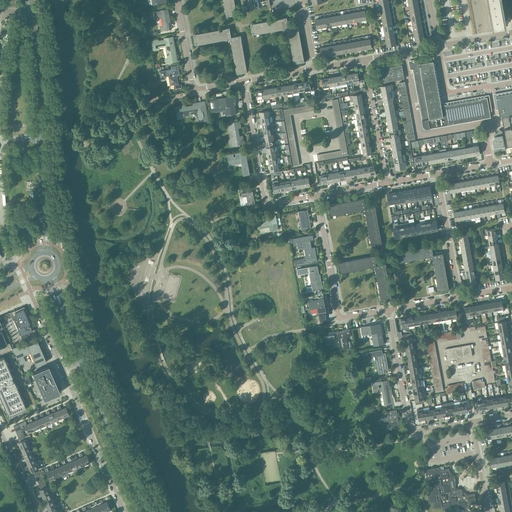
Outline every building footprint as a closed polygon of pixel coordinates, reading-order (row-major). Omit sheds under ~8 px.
[(235,15),(232,0),(223,0),(224,3),(225,3),(226,6),(225,6),(226,10),(225,10),(226,10),(227,12),(226,12),(227,15),(226,15),(227,17),(236,15),(235,15)] [(487,0),(492,23),(506,20),(502,0),(487,0)] [(255,2),(247,4),(247,7),(245,7),(245,10),(259,7),(258,2),(255,2)] [(379,6),(380,11),(389,10),(389,9),(389,6),(392,6),(392,3),(388,4),(389,5),(379,6)] [(409,6),(410,11),(419,10),(419,9),(418,6),(422,5),(421,3),(418,4),(418,5),(409,6)] [(380,11),(381,16),(390,15),(390,14),(390,11),(393,10),(393,8),(389,9),(389,10),(380,11)] [(410,11),(410,16),(420,15),(419,13),(419,11),(422,10),(422,8),(419,9),(419,10),(410,11)] [(168,12),(169,12),(168,9),(160,10),(160,11),(154,12),(155,19),(161,18),(163,26),(160,27),(161,31),(172,29),(169,29),(168,22),(170,22),(169,14),(168,14),(167,12),(168,12)] [(381,16),(382,21),(391,20),(391,19),(391,16),(394,15),(394,13),(390,14),(390,15),(381,16)] [(410,16),(411,21),(421,19),(420,18),(420,16),(423,15),(423,13),(419,13),(420,15),(410,16)] [(290,37),(289,37),(290,37),(291,39),(290,40),(291,43),(290,44),(292,44),(292,46),(291,46),(292,50),(291,50),(293,50),(293,53),(292,53),(293,57),(292,57),(294,57),(294,59),(294,62),(294,64),(303,62),(297,29),(299,29),(298,25),(288,27),(287,17),(283,18),(283,19),(251,25),(250,25),(252,34),(256,33),(258,32),(259,34),(259,33),(261,32),(265,31),(265,33),(266,32),(265,32),(269,31),(269,30),(272,30),(272,31),(272,30),(276,30),(276,29),(278,29),(279,30),(279,29),(283,29),(282,28),(285,27),(285,31),(289,30),(290,33),(289,33),(290,37)] [(382,21),(383,26),(392,25),(392,23),(391,21),(395,20),(394,18),(391,19),(391,20),(382,21)] [(411,21),(412,26),(421,24),(421,23),(421,21),(424,20),(424,18),(420,18),(421,19),(411,21)] [(383,26),(384,31),(393,30),(393,28),(392,26),(396,25),(395,23),(392,23),(392,25),(383,26)] [(412,26),(413,31),(422,29),(422,28),(422,26),(425,25),(425,23),(421,23),(421,24),(412,26)] [(246,72),(240,39),(241,39),(241,35),(231,37),(229,28),(226,28),(226,30),(194,36),(193,36),(195,45),(196,44),(199,44),(199,43),(201,42),(202,44),(202,43),(205,42),(208,41),(208,43),(208,42),(212,41),(214,40),(215,42),(215,41),(219,40),(219,39),(221,39),(221,40),(222,40),(221,39),(225,39),(225,38),(228,38),(228,41),(232,41),(232,43),(232,47),(231,47),(232,48),(233,47),(234,50),(233,50),(234,54),(233,54),(234,54),(235,56),(234,56),(235,60),(234,60),(234,61),(235,60),(236,63),(235,63),(236,67),(235,67),(237,67),(237,70),(236,70),(237,72),(237,74),(246,72)] [(384,31),(385,36),(394,35),(394,33),(393,31),(397,30),(396,28),(393,28),(393,30),(384,31)] [(413,31),(414,36),(423,34),(423,33),(423,31),(426,30),(426,28),(422,28),(422,29),(413,31)] [(385,36),(386,41),(395,39),(395,38),(394,36),(398,35),(397,33),(394,33),(394,35),(385,36)] [(423,34),(414,36),(415,41),(424,39),(423,36),(427,35),(426,33),(423,33),(423,34)] [(172,37),(173,37),(164,38),(164,40),(158,41),(158,40),(151,41),(153,51),(159,50),(159,47),(165,46),(168,58),(165,58),(166,63),(177,61),(175,47),(174,47),(172,37)] [(395,39),(386,41),(387,46),(396,44),(395,41),(398,40),(398,38),(395,38),(395,39)] [(411,69),(410,69),(410,70),(413,69),(422,120),(423,127),(426,129),(430,128),(473,121),(472,117),(490,114),(489,111),(487,98),(440,106),(431,59),(420,61),(417,62),(410,63),(411,69)] [(169,77),(170,85),(174,84),(174,88),(175,88),(182,87),(181,84),(178,85),(177,76),(176,74),(179,73),(178,65),(171,67),(172,69),(159,71),(160,77),(167,76),(166,76),(169,75),(170,77),(169,77)] [(402,65),(394,66),(397,80),(404,79),(403,71),(403,70),(402,65)] [(394,66),(387,67),(390,81),(397,80),(394,66)] [(383,82),(388,81),(390,81),(387,67),(380,68),(381,74),(383,83),(383,82)] [(357,73),(351,74),(353,82),(353,85),(356,85),(355,82),(358,81),(359,82),(362,82),(361,77),(359,77),(358,77),(357,73)] [(309,81),(303,82),(305,91),(310,90),(311,91),(314,90),(313,85),(310,86),(309,81)] [(381,86),(382,92),(391,91),(390,84),(389,85),(384,85),(381,86)] [(382,92),(383,99),(392,97),(391,91),(382,92)] [(511,93),(496,97),(499,116),(501,115),(501,117),(511,114),(511,93)] [(225,107),(226,116),(231,115),(232,115),(236,114),(234,102),(236,101),(235,95),(228,97),(229,100),(222,102),(221,98),(209,100),(210,110),(225,107)] [(383,99),(384,105),(393,104),(392,97),(383,99)] [(184,116),(191,115),(191,114),(193,114),(192,112),(197,111),(199,122),(208,120),(205,101),(204,101),(205,102),(196,104),(196,105),(193,106),(193,102),(192,102),(193,106),(186,107),(185,105),(180,106),(180,107),(179,107),(180,109),(182,109),(182,108),(183,107),(184,116)] [(384,105),(385,112),(394,110),(393,104),(384,105)] [(385,112),(386,118),(396,117),(394,110),(385,112)] [(511,115),(501,117),(506,144),(511,142),(511,115)] [(386,118),(388,125),(397,123),(396,117),(386,118)] [(231,140),(232,146),(244,143),(243,136),(239,136),(238,128),(241,127),(240,121),(227,123),(228,130),(232,129),(234,139),(231,140)] [(388,125),(389,131),(398,129),(397,123),(388,125)] [(389,131),(390,137),(399,136),(398,129),(389,131)] [(505,150),(502,133),(502,131),(499,129),(497,133),(495,133),(494,134),(494,136),(492,140),(494,152),(505,150)] [(390,137),(391,144),(400,142),(399,136),(390,137)] [(391,144),(392,150),(401,149),(400,142),(391,144)] [(478,145),(472,146),(473,156),(480,154),(478,145)] [(472,146),(465,148),(467,157),(473,156),(472,146)] [(465,148),(459,149),(460,158),(467,157),(465,148)] [(392,150),(393,157),(402,155),(401,149),(392,150)] [(459,149),(452,150),(454,159),(460,158),(459,149)] [(452,150),(446,151),(448,160),(454,159),(452,150)] [(229,166),(240,164),(241,163),(242,168),(243,176),(250,175),(245,151),(227,155),(229,166)] [(446,151),(440,152),(441,161),(448,160),(446,151)] [(440,152),(433,153),(435,163),(441,161),(440,152)] [(433,153),(427,155),(428,164),(435,163),(433,153)] [(393,157),(395,163),(404,161),(402,155),(393,157)] [(427,155),(420,156),(422,165),(428,164),(427,155)] [(422,165),(420,156),(414,157),(415,166),(422,165)] [(404,161),(395,163),(396,170),(405,168),(404,161)] [(377,165),(368,167),(370,175),(376,174),(375,174),(378,173),(377,165)] [(240,185),(240,188),(241,192),(241,193),(242,197),(246,196),(247,202),(247,203),(248,210),(256,208),(255,202),(255,201),(254,201),(253,191),(247,192),(246,187),(243,187),(242,184),(240,185)] [(371,243),(371,244),(380,243),(380,242),(374,210),(376,210),(375,206),(366,208),(364,198),(360,199),(361,200),(328,206),(329,215),(331,215),(333,214),(336,213),(336,215),(336,214),(340,213),(340,212),(342,212),(342,214),(343,213),(346,212),(346,211),(349,211),(349,212),(349,211),(353,211),(353,210),(355,210),(356,211),(356,210),(360,210),(360,209),(362,208),(363,212),(366,211),(367,214),(366,214),(367,218),(366,218),(367,218),(368,220),(367,221),(368,224),(367,224),(367,225),(369,225),(369,227),(368,227),(369,231),(368,231),(370,231),(370,234),(370,238),(369,238),(371,238),(371,240),(371,243)] [(298,211),(301,229),(311,228),(311,227),(308,216),(307,214),(308,214),(307,210),(308,210),(298,211)] [(258,218),(260,228),(261,233),(270,231),(278,230),(275,215),(272,216),(272,218),(267,219),(267,217),(258,218)] [(312,235),(303,237),(292,239),(293,239),(293,241),(292,241),(293,246),(294,246),(294,245),(298,245),(298,248),(300,247),(300,248),(304,247),(306,258),(294,260),(295,265),(311,262),(311,261),(317,260),(315,247),(311,248),(310,240),(313,240),(312,235)] [(429,255),(430,257),(430,259),(434,258),(434,261),(433,261),(434,265),(433,265),(435,265),(435,267),(435,271),(434,271),(435,272),(436,272),(437,274),(436,274),(437,278),(436,278),(437,278),(438,281),(437,281),(438,285),(437,285),(438,285),(439,287),(438,287),(439,290),(439,291),(448,290),(448,289),(442,257),(443,257),(443,253),(442,253),(442,251),(436,253),(436,252),(435,252),(435,251),(434,251),(434,250),(433,250),(432,250),(431,245),(428,246),(428,247),(396,253),(395,253),(397,262),(398,262),(401,261),(403,260),(403,262),(404,262),(404,261),(407,260),(407,259),(410,259),(410,260),(414,259),(414,258),(416,258),(417,259),(417,258),(420,258),(420,257),(423,257),(423,258),(423,257),(427,256),(429,255)] [(366,268),(366,267),(370,267),(370,266),(372,266),(373,269),(377,269),(377,271),(376,271),(377,275),(376,275),(378,275),(378,278),(378,282),(377,282),(379,282),(379,284),(379,288),(378,288),(379,289),(380,288),(381,291),(380,291),(381,295),(380,295),(381,295),(382,297),(381,298),(382,300),(381,300),(382,302),(391,300),(390,300),(384,267),(386,267),(385,263),(376,265),(374,256),(371,256),(371,258),(338,264),(338,263),(338,264),(339,272),(341,272),(344,271),(343,271),(346,270),(346,272),(347,272),(346,271),(350,270),(352,269),(353,271),(353,270),(357,269),(357,268),(359,268),(359,270),(360,270),(360,269),(363,268),(363,267),(366,267),(366,268)] [(296,269),(298,276),(301,275),(301,274),(310,272),(312,287),(308,288),(308,287),(307,287),(308,292),(322,289),(321,281),(320,281),(320,276),(319,276),(317,266),(312,267),(312,266),(296,269)] [(317,308),(319,315),(320,323),(327,322),(325,314),(326,314),(324,298),(308,301),(310,309),(317,308)] [(23,309),(11,314),(4,317),(1,319),(2,321),(11,317),(12,318),(13,317),(21,335),(32,330),(29,323),(23,309)] [(361,327),(362,335),(372,333),(374,346),(384,344),(380,323),(361,327)] [(339,332),(339,331),(328,333),(328,335),(324,336),(325,343),(326,344),(327,344),(327,345),(333,344),(332,340),(338,339),(339,347),(342,346),(343,349),(348,348),(346,337),(351,336),(350,329),(343,330),(343,331),(339,332)] [(37,341),(27,346),(25,343),(12,349),(19,365),(26,362),(23,356),(30,353),(36,366),(46,362),(45,362),(40,349),(40,348),(39,346),(38,346),(37,342),(37,341)] [(382,353),(382,350),(367,352),(369,362),(374,361),(376,374),(385,373),(385,370),(388,370),(385,353),(382,353)] [(3,357),(0,358),(0,397),(8,416),(26,408),(14,381),(13,382),(11,378),(12,377),(3,357)] [(32,373),(44,400),(60,393),(48,366),(32,373)] [(23,375),(27,385),(31,383),(27,373),(23,375)] [(372,383),(373,389),(379,388),(379,391),(382,390),(385,405),(394,403),(393,397),(392,397),(391,389),(389,389),(388,387),(389,387),(388,380),(382,382),(382,381),(378,382),(372,383)] [(60,410),(63,417),(69,415),(66,407),(62,409),(60,406),(58,407),(59,410),(60,410)] [(54,412),(58,420),(63,417),(60,410),(59,410),(56,412),(54,408),(52,409),(54,413),(54,412)] [(399,428),(396,410),(379,413),(380,422),(388,420),(389,429),(399,428)] [(48,415),(52,422),(58,420),(54,412),(54,413),(50,414),(49,411),(46,412),(48,415)] [(43,417),(46,425),(52,422),(48,415),(44,417),(43,413),(41,414),(42,418),(43,417)] [(37,420),(40,427),(46,425),(43,417),(42,418),(38,419),(37,416),(35,417),(36,420),(37,420)] [(31,422),(34,430),(40,427),(37,420),(36,420),(33,422),(31,418),(29,419),(30,423),(31,422)] [(24,422),(27,428),(28,433),(29,433),(29,432),(34,430),(31,422),(30,423),(27,424),(25,421),(24,422)] [(503,423),(504,427),(505,426),(506,436),(511,435),(510,426),(509,426),(506,426),(505,423),(503,423)] [(493,425),(494,428),(495,428),(496,437),(501,436),(500,427),(499,427),(496,428),(495,424),(493,425)] [(498,424),(499,427),(500,427),(501,436),(506,436),(505,426),(504,427),(501,427),(500,424),(498,424)] [(488,426),(489,429),(490,429),(491,438),(496,437),(495,428),(494,428),(491,429),(491,425),(488,426)] [(490,429),(489,429),(486,430),(486,426),(483,427),(484,430),(485,430),(486,439),(491,438),(490,429)] [(18,450),(21,449),(21,448),(29,445),(26,439),(25,436),(19,439),(20,442),(18,442),(18,443),(20,447),(17,448),(18,450)] [(21,456),(24,455),(23,454),(31,451),(29,445),(21,448),(21,449),(23,453),(20,454),(21,456)] [(23,462),(26,461),(26,460),(34,457),(31,451),(23,454),(24,455),(25,458),(22,460),(23,462)] [(503,452),(504,456),(505,455),(506,464),(511,464),(510,454),(509,455),(506,455),(505,452),(503,452)] [(79,454),(81,457),(84,465),(90,463),(90,462),(87,455),(86,455),(83,456),(81,453),(79,454)] [(493,454),(494,457),(495,457),(496,466),(501,465),(500,456),(499,456),(496,457),(496,453),(493,454)] [(498,453),(499,456),(500,456),(501,465),(506,464),(505,455),(504,456),(501,456),(501,453),(498,453)] [(495,457),(494,457),(491,458),(491,454),(488,455),(489,458),(490,458),(491,467),(496,466),(495,457)] [(73,456),(75,460),(78,467),(84,465),(81,457),(77,459),(76,455),(73,456)] [(26,468),(29,466),(36,462),(34,457),(26,460),(26,461),(28,464),(25,466),(26,468)] [(68,459),(69,462),(73,470),(78,467),(75,460),(72,461),(70,458),(68,459)] [(62,461),(64,465),(67,472),(73,470),(69,462),(66,464),(64,460),(62,461)] [(29,466),(30,470),(27,471),(28,474),(32,472),(32,471),(41,467),(39,461),(36,462),(29,466)] [(56,464),(58,467),(61,475),(67,472),(64,465),(60,466),(59,463),(56,464)] [(50,466),(52,470),(56,477),(61,475),(58,467),(54,469),(53,465),(50,466)] [(429,481),(431,480),(433,487),(429,487),(431,494),(427,495),(428,502),(432,501),(433,508),(441,507),(442,510),(451,508),(450,505),(459,503),(460,509),(469,507),(469,504),(477,503),(475,493),(467,495),(467,492),(462,493),(461,489),(455,490),(454,486),(452,487),(451,480),(454,480),(453,476),(450,476),(449,468),(440,470),(439,468),(439,467),(425,470),(427,477),(428,478),(429,481)] [(52,470),(49,471),(47,468),(45,469),(47,474),(50,480),(56,477),(52,470)] [(495,482),(496,487),(505,486),(505,485),(504,482),(508,481),(507,479),(504,480),(504,481),(495,482)] [(39,497),(42,496),(50,492),(47,487),(47,486),(47,487),(46,484),(40,487),(41,489),(40,490),(41,494),(38,495),(39,497)] [(496,487),(497,492),(506,491),(506,490),(505,487),(509,486),(508,484),(505,485),(505,486),(496,487)] [(497,492),(498,497),(507,496),(507,495),(506,492),(510,491),(509,489),(506,490),(506,491),(497,492)] [(41,503),(45,502),(45,501),(52,498),(50,492),(42,496),(44,499),(40,501),(41,503)] [(498,497),(499,502),(508,501),(508,500),(507,497),(511,496),(510,494),(507,495),(507,496),(498,497)] [(44,509),(47,507),(55,504),(52,498),(45,501),(45,502),(46,505),(43,507),(44,509)] [(101,504),(105,511),(110,509),(107,501),(107,502),(103,503),(102,499),(99,500),(101,504)] [(499,502),(500,507),(509,505),(508,504),(508,502),(511,501),(511,499),(508,500),(508,501),(499,502)] [(95,506),(97,511),(103,511),(105,511),(101,504),(98,506),(96,502),(94,503),(95,507),(95,506)]
